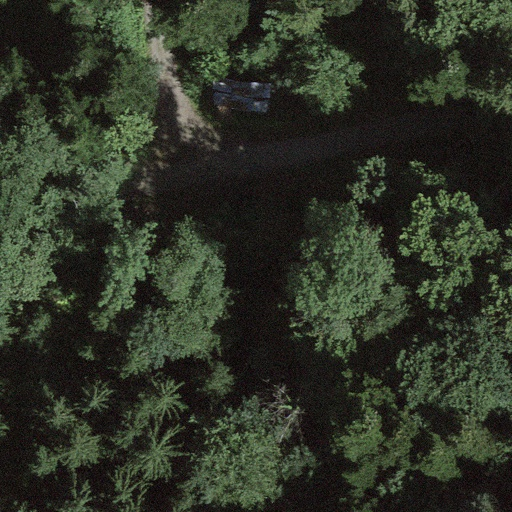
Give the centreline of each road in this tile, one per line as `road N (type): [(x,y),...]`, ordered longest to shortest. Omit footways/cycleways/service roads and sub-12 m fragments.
road 1 (track): [(159,0),(167,185),(0,215)]
road 2 (track): [(167,185),(511,119)]
